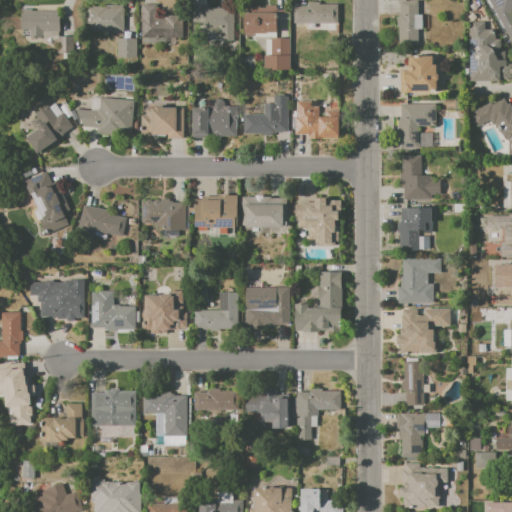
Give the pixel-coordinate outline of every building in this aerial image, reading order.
[(511,0),(511,44),(487,0),(511,0)] [(416,1),(416,15),(421,15),(421,30),(416,30),(416,46),(397,46),(397,28),(395,28),(395,18),(397,18),(397,15),(399,15),(398,2),(416,1)] [(337,5),(337,23),(334,23),(334,31),(301,31),(301,24),(293,24),(293,6),(305,6),(305,4),(308,4),(308,2),(318,2),(318,4),(337,5)] [(124,31),(87,32),(87,23),(84,23),(84,7),(103,7),(103,5),(123,5),(124,31)] [(180,16),(180,38),(139,38),(139,5),(154,5),(154,16),(180,16)] [(206,5),(206,8),(220,8),(220,7),(231,7),(231,41),(218,42),(218,33),(216,33),(216,29),(190,29),(190,5),(206,5)] [(287,10),(287,13),(285,13),(285,17),(274,17),(274,37),(253,38),(253,36),(245,36),(242,36),(242,7),(257,7),(257,8),(263,8),(263,6),(273,5),(273,8),(275,8),(275,10),(287,10)] [(57,11),(57,32),(55,32),(55,36),(40,36),(40,38),(28,37),(28,30),(18,30),(18,9),(30,9),(30,11),(57,11)] [(483,22),(483,30),(494,30),(494,40),(499,40),(499,51),(503,51),(503,61),(505,61),(505,65),(511,65),(511,78),(507,78),(507,80),(498,80),(498,82),(468,82),(468,22),(483,22)] [(72,36),(72,53),(56,53),(56,36),(72,36)] [(136,39),(136,58),(116,58),(116,39),(136,39)] [(288,39),(288,71),(263,71),(263,57),(264,57),(264,41),(269,41),(269,40),(288,39)] [(431,56),(431,65),(434,65),(435,73),(436,75),(437,79),(435,81),(435,89),(431,89),(430,92),(399,92),(399,70),(406,70),(406,69),(406,67),(406,66),(407,65),(407,58),(409,58),(409,56),(431,56)] [(300,84),(300,100),(292,100),(291,84),(300,84)] [(132,100),(130,133),(116,132),(116,135),(95,134),(96,129),(96,128),(73,126),(74,109),(90,110),(91,97),(132,100)] [(287,98),(287,133),(275,133),(275,134),(271,134),(271,137),(262,137),(262,135),(243,135),(243,116),(264,116),(264,105),(273,105),(273,98),(287,98)] [(490,102),(492,105),(503,98),(507,105),(509,103),(511,109),(511,160),(509,160),(509,142),(508,140),(505,140),(498,127),(497,128),(494,124),(492,125),(489,120),(477,127),(469,115),(490,102)] [(233,119),(237,119),(237,124),(234,124),(235,139),(217,139),(217,141),(209,141),(209,136),(192,137),(192,107),(210,107),(210,99),(223,99),(223,107),(233,107),(233,119)] [(460,100),(460,108),(451,108),(452,100),(460,100)] [(339,111),(339,136),(337,136),(337,139),(308,139),(308,135),(295,135),(295,118),(296,118),(296,102),(311,102),(311,107),(318,107),(318,117),(325,117),(325,111),(339,111)] [(60,113),(70,127),(60,135),(61,136),(58,138),(59,140),(51,145),(50,143),(35,154),(24,139),(37,130),(35,127),(39,124),(32,114),(45,106),(46,108),(52,104),(59,114),(60,113)] [(434,104),(434,127),(417,127),(417,149),(414,149),(414,153),(404,153),(404,149),(398,149),(398,130),(396,130),(396,121),(398,121),(398,118),(399,118),(399,105),(434,104)] [(182,108),(182,139),(167,139),(167,134),(164,135),(164,137),(150,137),(150,136),(140,136),(140,115),(145,115),(145,108),(153,108),(153,105),(162,105),(162,108),(182,108)] [(420,132),(419,146),(432,147),(432,132),(420,132)] [(419,156),(419,177),(429,176),(429,181),(438,181),(438,195),(429,195),(430,200),(402,201),(402,188),(400,188),(400,185),(398,185),(398,174),(400,174),(400,156),(419,156)] [(44,171),(50,183),(54,180),(67,209),(60,212),(66,223),(43,234),(33,211),(37,209),(30,194),(29,195),(22,181),(44,171)] [(511,175),(511,207),(503,208),(503,181),(510,181),(510,175),(511,175)] [(236,196),(236,228),(204,228),(204,227),(194,227),(194,200),(201,200),(201,197),(217,197),(217,196),(220,196),(220,195),(227,195),(227,196),(236,196)] [(284,198),(284,219),(285,219),(285,222),(284,222),(284,226),(281,226),(281,228),(243,228),(243,226),(240,226),(240,197),(253,197),(253,196),(260,196),(260,197),(268,197),(268,198),(284,198)] [(338,198),(338,217),(294,218),(294,200),(307,200),(307,198),(310,198),(310,196),(320,196),(320,198),(338,198)] [(183,203),(183,230),(160,231),(159,227),(154,227),(154,222),(150,222),(149,224),(141,223),(139,222),(139,202),(143,202),(144,200),(147,200),(149,201),(151,202),(152,200),(156,200),(157,202),(157,199),(167,199),(167,202),(170,201),(170,203),(183,203)] [(125,218),(121,237),(94,232),(92,239),(76,236),(82,206),(109,211),(108,215),(125,218)] [(430,208),(430,234),(422,234),(422,231),(417,231),(417,252),(398,252),(398,234),(396,234),(396,224),(398,224),(398,221),(399,221),(399,208),(430,208)] [(511,216),(511,258),(499,258),(499,243),(511,243),(511,229),(507,229),(507,216),(511,216)] [(420,259),(420,281),(426,281),(426,285),(431,285),(432,304),(396,304),(396,288),(399,288),(399,278),(401,278),(401,260),(420,259)] [(494,264),(494,287),(509,287),(509,295),(489,296),(490,305),(511,305),(511,271),(511,264),(494,264)] [(340,272),(340,331),(338,331),(338,332),(326,332),(326,330),(318,330),(318,333),(301,333),(301,331),(293,331),(293,304),(306,304),(306,308),(317,308),(317,306),(319,306),(319,300),(317,300),(317,287),(318,287),(318,272),(340,272)] [(84,280),(84,318),(74,318),(74,321),(70,322),(66,321),(66,318),(64,319),(57,319),(56,318),(55,318),(55,319),(52,319),(52,317),(40,317),(40,303),(37,302),(37,296),(29,296),(29,283),(44,283),(46,280),(52,280),(54,283),(63,283),(64,280),(84,280)] [(288,288),(288,325),(276,325),(276,327),(272,327),(272,329),(263,329),(263,327),(244,327),(245,308),(258,308),(258,294),(268,294),(268,308),(273,308),(273,288),(288,288)] [(135,307),(135,312),(139,312),(139,322),(135,322),(135,330),(116,330),(116,332),(107,332),(107,330),(104,330),(104,328),(91,328),(91,293),(98,293),(98,291),(113,291),(113,305),(119,305),(119,307),(135,307)] [(237,294),(237,330),(219,330),(219,332),(209,332),(209,330),(206,330),(206,329),(193,329),(193,311),(219,311),(219,294),(237,294)] [(186,307),(186,324),(174,324),(174,326),(170,326),(170,328),(161,328),(161,326),(142,326),(142,307),(186,307)] [(448,310),(448,327),(433,326),(432,343),(435,343),(435,350),(434,354),(419,354),(419,352),(411,352),(411,354),(399,354),(399,346),(395,345),(395,336),(398,336),(398,329),(400,329),(400,316),(401,316),(401,309),(416,310),(415,316),(422,316),(422,309),(448,310)] [(506,309),(506,321),(487,321),(486,309),(506,309)] [(0,313),(19,313),(19,331),(21,331),(21,341),(19,341),(19,344),(18,344),(18,357),(2,357),(2,358),(0,358),(0,313)] [(511,320),(511,353),(509,353),(509,346),(502,346),(502,331),(509,331),(509,320),(511,320)] [(483,344),(484,352),(477,353),(476,345),(483,344)] [(474,357),(474,366),(471,366),(471,374),(465,374),(465,357),(474,357)] [(20,363),(21,377),(23,377),(26,407),(7,409),(2,366),(20,363)] [(422,406),(404,406),(404,393),(402,393),(402,391),(400,391),(400,381),(402,381),(402,363),(421,363),(422,406)] [(238,391),(238,410),(194,410),(194,392),(207,392),(207,391),(210,391),(210,389),(219,388),(219,391),(238,391)] [(135,392),(135,410),(134,410),(134,424),(104,424),(104,411),(91,411),(91,393),(104,393),(104,392),(107,392),(107,389),(116,390),(116,392),(135,392)] [(340,391),(340,410),(342,410),(342,417),(337,417),(337,410),(317,410),(317,416),(316,416),(316,427),(310,427),(310,440),(296,440),(296,413),(292,413),(292,398),(296,398),(296,393),(309,393),(309,391),(312,391),(312,389),(321,389),(321,391),(340,391)] [(291,396),(292,429),(270,429),(270,423),(264,423),(264,415),(249,415),(249,396),(265,395),(265,391),(280,391),(280,396),(291,396)] [(185,396),(186,437),(164,437),(164,433),(157,434),(157,416),(164,416),(164,414),(142,414),(142,395),(160,394),(160,392),(170,392),(170,395),(173,395),(173,396),(185,396)] [(82,405),(81,420),(83,420),(83,438),(68,438),(68,441),(62,441),(62,443),(40,443),(41,420),(44,420),(44,418),(66,418),(67,405),(82,405)] [(437,414),(438,428),(422,428),(422,435),(419,435),(419,440),(420,440),(420,448),(419,448),(419,458),(398,459),(398,430),(394,430),(394,414),(437,414)] [(511,450),(494,450),(494,439),(509,439),(509,435),(506,435),(506,427),(509,427),(509,417),(511,417),(511,450)] [(477,423),(476,431),(469,430),(470,423),(477,423)] [(478,439),(478,451),(468,451),(468,439),(478,439)] [(310,448),(310,457),(294,457),(294,448),(310,448)] [(463,450),(463,459),(455,459),(455,450),(463,450)] [(493,453),(494,469),(473,469),(473,453),(493,453)] [(256,459),(256,469),(249,469),(249,468),(247,468),(247,459),(256,459)] [(33,461),(33,478),(22,478),(22,461),(33,461)] [(446,469),(446,483),(437,483),(437,493),(438,494),(438,499),(437,500),(437,508),(403,508),(403,506),(402,504),(402,499),(403,498),(398,498),(399,488),(403,488),(403,487),(401,487),(401,471),(403,471),(403,464),(418,464),(418,469),(419,468),(423,468),(423,469),(427,469),(428,468),(431,468),(432,469),(446,469)] [(76,491),(83,509),(74,511),(37,511),(35,506),(39,504),(36,498),(42,496),(42,494),(43,491),(48,489),(47,488),(62,483),(66,495),(76,491)] [(289,488),(288,511),(246,511),(246,509),(252,509),(252,488),(265,488),(265,486),(271,486),(271,487),(289,488)] [(326,490),(326,501),(342,501),(342,511),(298,511),(298,490),(326,490)] [(241,499),(241,511),(197,511),(197,498),(213,498),(213,500),(216,500),(216,491),(231,491),(231,499),(241,499)] [(138,500),(138,511),(95,511),(95,500),(103,500),(103,494),(121,494),(121,500),(138,500)] [(189,502),(189,511),(146,511),(146,503),(163,503),(163,496),(178,496),(178,503),(189,502)] [(511,511),(511,502),(484,502),(484,511),(511,511)] [(484,503),(484,511),(467,511),(467,503),(484,503)]
